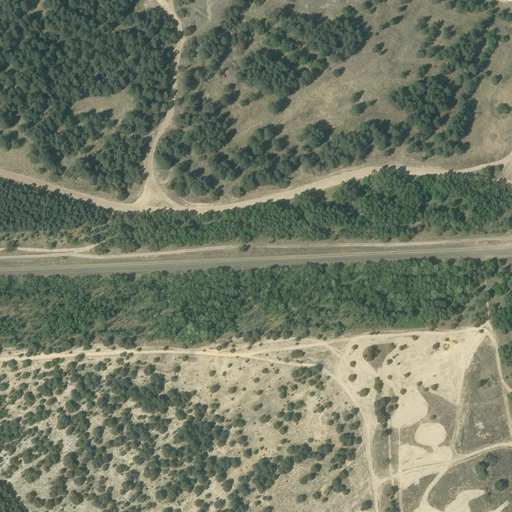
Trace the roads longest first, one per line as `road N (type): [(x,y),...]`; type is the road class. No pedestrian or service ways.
road 1 (track): [(0,257),(511,237)]
road 2 (track): [(0,360),(197,352),(324,372),(356,409),(378,511)]
road 3 (track): [(122,209),(233,204),(370,171),(499,181)]
road 4 (track): [(491,322),(239,356)]
road 5 (track): [(147,202),(180,41),(179,23),(155,0)]
road 6 (track): [(346,511),(378,482),(511,442)]
road 7 (track): [(511,429),(486,277)]
road 8 (track): [(0,173),(122,209)]
